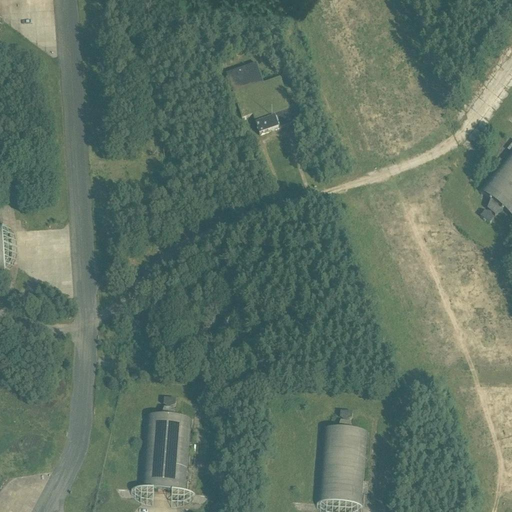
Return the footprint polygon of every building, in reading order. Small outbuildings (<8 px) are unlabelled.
[(253,117),(259,137),(296,124),(280,79),(263,85),(257,65),(226,75),(242,120),(253,117)] [(508,152),(509,153),(478,191),(489,200),(489,201),(490,203),(487,211),(495,217),(503,211),(511,218),(511,144),(507,151),(508,152)] [(480,218),(490,225),(494,220),(491,214),(484,213),(480,218)] [(164,399),(164,405),(169,409),(176,406),(176,400),(164,399)] [(144,416),(139,492),(186,495),(187,483),(191,483),(192,471),(188,470),(189,454),(192,421),(177,419),(175,410),(169,410),(164,409),(161,418),(144,416)] [(340,419),(346,422),(352,420),(352,414),(340,413),(340,419)] [(341,422),(337,432),(322,430),(316,505),(362,508),(363,496),(367,496),(368,484),(364,484),(365,477),(368,434),(351,433),(351,423),(341,422)]
